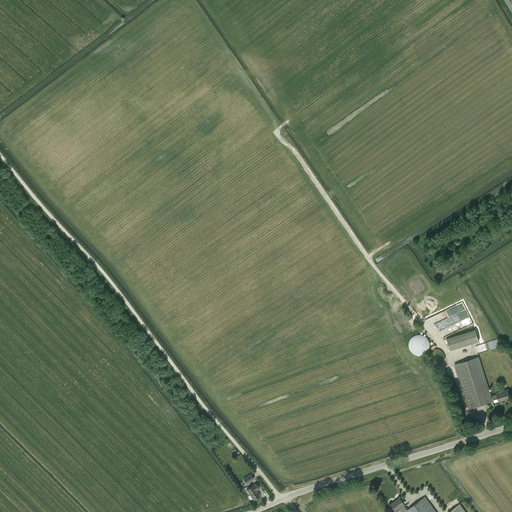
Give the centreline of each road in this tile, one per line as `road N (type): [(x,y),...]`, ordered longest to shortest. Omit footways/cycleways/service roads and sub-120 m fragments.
road 1 (unclassified): [(282,499),(106,275),(0,156)]
road 2 (tertiary): [(282,499),(511,425)]
